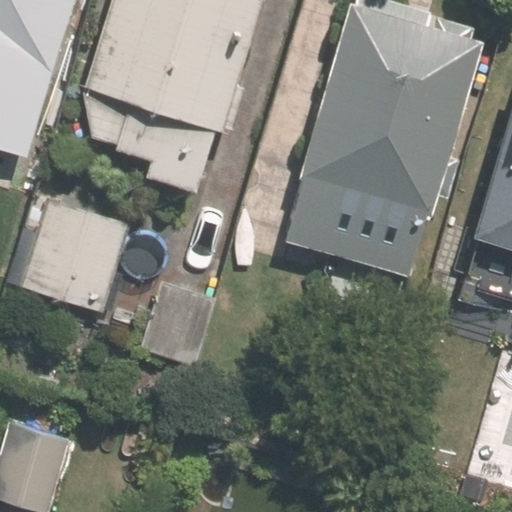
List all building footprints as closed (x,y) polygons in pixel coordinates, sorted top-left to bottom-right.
[(0,0),(0,99),(37,110),(51,67),(65,71),(86,0),(0,0)] [(118,0),(80,127),(163,152),(158,169),(198,181),(217,120),(227,124),(264,0),(118,0)] [(487,44),(354,4),(290,221),(423,260),(487,44)] [(511,114),(473,245),(511,257),(511,304),(506,324),(511,325),(511,114)] [(48,204),(25,282),(102,305),(124,228),(48,204)] [(212,293),(169,281),(147,351),(191,364),(212,293)] [(20,420),(0,484),(0,494),(56,511),(78,437),(20,420)] [(146,487),(139,511),(196,511),(199,501),(146,487)]
